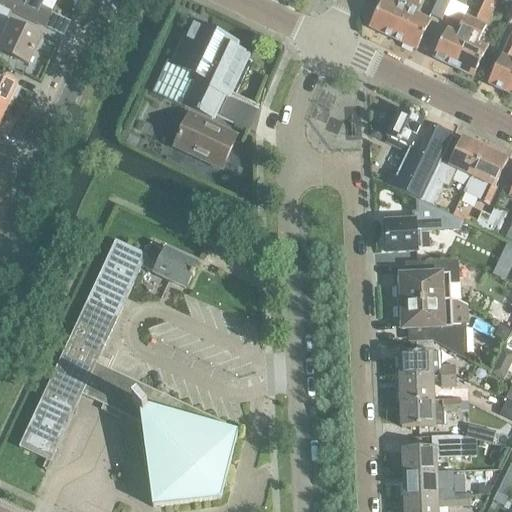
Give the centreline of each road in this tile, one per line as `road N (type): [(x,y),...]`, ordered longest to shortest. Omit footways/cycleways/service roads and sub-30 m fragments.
road 1 (residential): [(367,511),(349,194),(333,170),(286,168)]
road 2 (unclassified): [(302,511),(286,168)]
road 3 (tertiary): [(0,244),(113,0)]
road 4 (residential): [(511,131),(327,42)]
road 5 (unclassified): [(286,168),(286,130),(327,42)]
